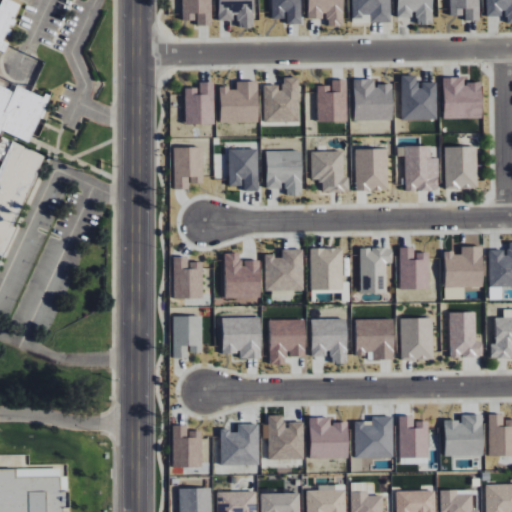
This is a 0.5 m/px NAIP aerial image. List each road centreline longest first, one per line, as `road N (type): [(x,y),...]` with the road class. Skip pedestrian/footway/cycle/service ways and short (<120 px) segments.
road 1 (tertiary): [(135,0),(136,511)]
road 2 (residential): [(511,48),(135,56)]
road 3 (residential): [(511,386),(202,393)]
road 4 (residential): [(511,214),(203,220)]
road 5 (residential): [(505,215),(502,49)]
